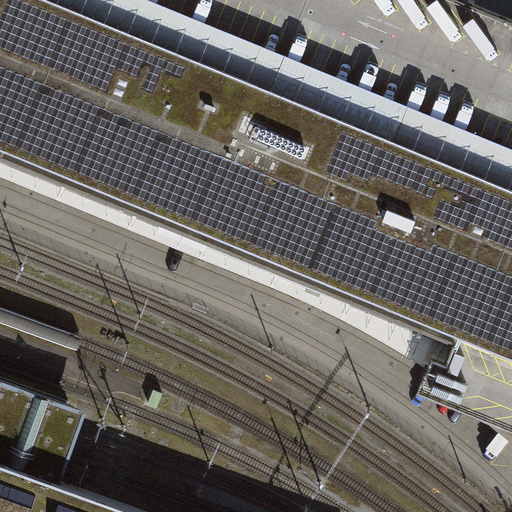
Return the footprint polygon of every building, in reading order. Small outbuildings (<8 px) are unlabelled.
[(0,0),(0,176),(213,263),(321,0),(0,0)] [(511,384),(511,19),(465,0),(321,0),(213,263),(511,384)] [(511,384),(481,372),(470,399),(467,407),(478,416),(511,429),(511,384)] [(0,455),(65,478),(72,461),(82,432),(91,407),(87,406),(0,374),(0,455)] [(511,429),(478,416),(500,433),(511,443),(511,429)] [(158,511),(65,478),(0,455),(0,511),(158,511)]
